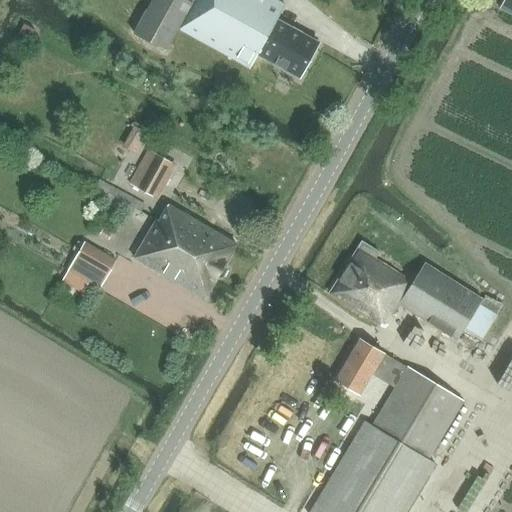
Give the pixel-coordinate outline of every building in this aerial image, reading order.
[(150,0),(132,34),(166,53),(178,31),(250,70),(258,57),(299,79),(319,43),(276,20),(285,4),(277,0),(150,0)] [(100,153),(106,142),(95,136),(89,147),(100,153)] [(152,197),(171,163),(148,150),(129,185),(152,197)] [(105,184),(100,198),(134,211),(140,198),(105,184)] [(199,273),(216,283),(238,245),(168,205),(159,222),(174,230),(168,241),(205,263),(199,273)] [(174,230),(159,222),(156,220),(133,260),(206,301),(216,283),(199,273),(205,263),(168,241),(174,230)] [(363,243),(330,294),(382,328),(390,316),(392,317),(399,306),(457,342),(465,330),(481,340),(496,316),(502,306),(486,296),(483,300),(426,264),(413,284),(376,260),(380,254),(363,243)] [(106,279),(115,263),(95,251),(86,268),(106,279)] [(364,422),(310,511),(407,511),(435,465),(428,462),(464,403),(385,355),(358,339),(334,381),(360,396),(372,376),(394,389),(372,426),(364,422)]
